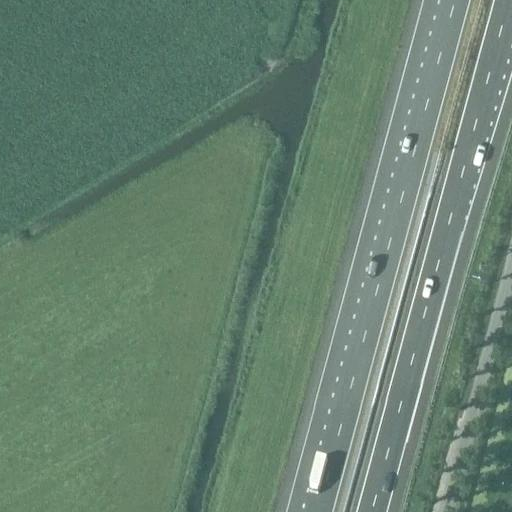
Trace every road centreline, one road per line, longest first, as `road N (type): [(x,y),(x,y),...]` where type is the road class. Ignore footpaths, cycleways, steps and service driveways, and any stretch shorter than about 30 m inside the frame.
road 1 (motorway): [(455,0),(317,511)]
road 2 (motorway): [(370,511),(508,0)]
road 3 (unclassified): [(446,511),(511,270)]
